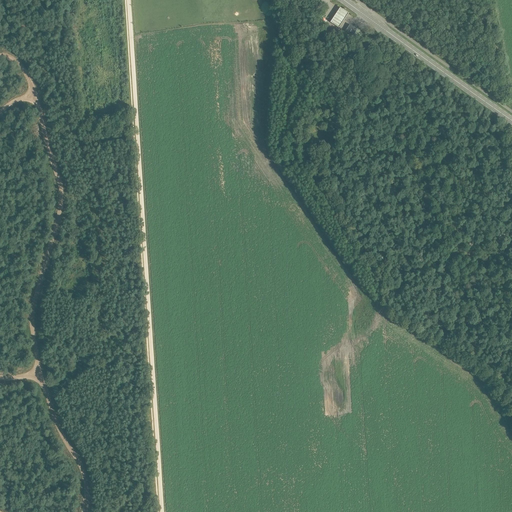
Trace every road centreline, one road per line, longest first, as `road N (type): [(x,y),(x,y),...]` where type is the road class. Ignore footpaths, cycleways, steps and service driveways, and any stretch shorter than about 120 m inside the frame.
road 1 (unclassified): [(162,511),(128,0)]
road 2 (track): [(85,511),(83,471),(56,424),(31,326),(61,193),(30,80),(0,55)]
road 3 (track): [(511,328),(468,333),(357,21)]
road 4 (primary): [(511,119),(343,0)]
